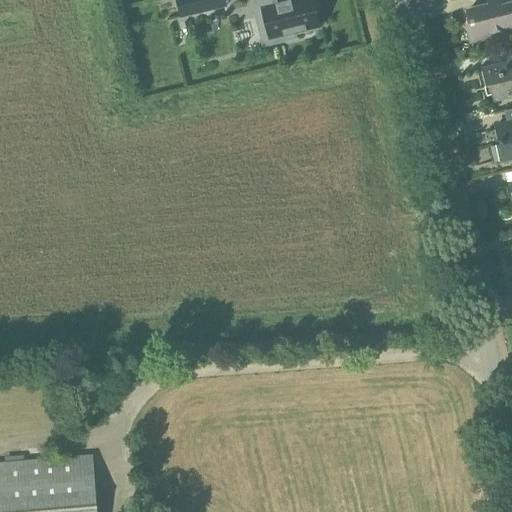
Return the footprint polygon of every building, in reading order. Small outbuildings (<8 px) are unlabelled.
[(204,14),(201,0),(176,0),(180,19),(204,14)] [(252,0),(258,26),(272,22),(277,44),(297,39),(295,33),(321,27),(317,13),(320,12),(317,0),(297,0),(277,5),(276,0),(252,0)] [(507,37),(511,35),(511,4),(501,7),(500,3),(468,11),(471,24),(468,29),(471,43),(489,38),(489,36),(506,32),(507,37)] [(511,97),(511,62),(509,64),(509,62),(482,69),(487,88),(490,87),(494,102),(511,97)] [(511,122),(496,126),(501,145),(497,146),(500,162),(511,159),(511,122)] [(98,511),(94,455),(40,460),(0,462),(0,511),(98,511)]
